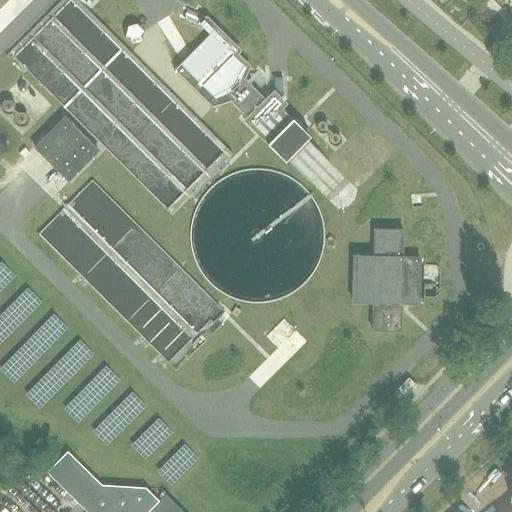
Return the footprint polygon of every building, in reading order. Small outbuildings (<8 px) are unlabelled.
[(130,30),(135,43),(147,39),(142,26),(130,30)] [(180,65),(175,70),(197,92),(213,107),(231,102),(234,105),(252,87),(244,80),(247,73),(250,67),(236,53),(237,52),(234,48),(215,29),(188,57),(180,65)] [(246,118),(243,121),(285,163),(288,160),(307,140),(310,138),(268,97),(266,99),(246,118)] [(98,151),(65,118),(35,148),(68,181),(98,151)] [(332,198),(351,180),(315,144),(297,162),(332,198)] [(352,257),(351,303),(372,304),(372,331),(400,331),(401,305),(418,305),(419,259),(401,258),(402,232),(373,231),(373,258),(352,257)] [(0,394),(6,401),(59,352),(24,314),(0,336),(0,394)] [(409,379),(393,394),(401,402),(416,386),(409,379)] [(207,437),(141,400),(128,424),(111,414),(92,447),(123,465),(133,447),(185,476),(207,437)] [(227,476),(253,477),(253,450),(228,449),(227,476)] [(45,475),(81,511),(149,511),(158,503),(145,490),(100,486),(66,453),(45,475)]
